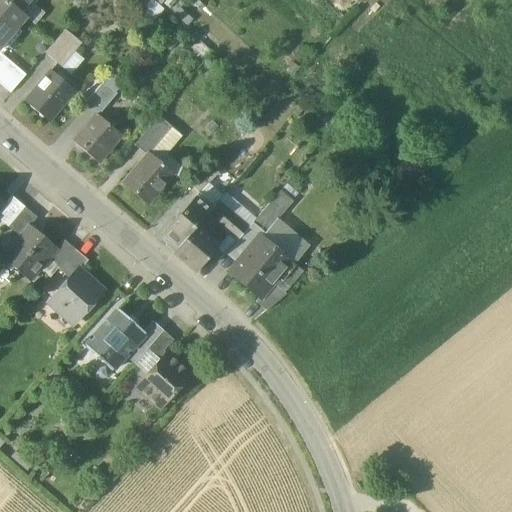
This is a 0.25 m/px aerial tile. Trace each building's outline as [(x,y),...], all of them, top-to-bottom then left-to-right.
[(2,0),(0,0),(0,48),(25,19),(18,13),(2,0)] [(2,0),(18,13),(29,0),(2,0)] [(154,4),(144,16),(153,23),(162,11),(154,4)] [(65,31),(45,54),(61,68),(81,45),(65,31)] [(7,60),(0,68),(0,85),(1,86),(17,68),(7,60)] [(17,68),(1,86),(10,94),(26,76),(17,68)] [(75,93),(53,74),(40,89),(37,87),(24,102),(48,123),(75,93)] [(103,84),(88,102),(101,113),(117,95),(103,84)] [(97,115),(74,144),(99,164),(121,136),(97,115)] [(159,118),(134,146),(147,156),(171,128),(159,118)] [(147,156),(123,185),(147,205),(173,175),(177,179),(184,171),(166,156),(182,137),(171,128),(147,156)] [(211,165),(190,186),(200,195),(219,172),(211,165)] [(11,197),(4,205),(5,206),(0,212),(0,221),(8,228),(26,209),(11,197)] [(196,199),(180,217),(179,216),(163,233),(179,247),(195,228),(206,216),(210,211),(196,199)] [(249,228),(217,202),(210,211),(206,216),(217,225),(229,236),(237,242),(249,228)] [(270,203),(253,223),(266,233),(283,213),(270,203)] [(26,209),(8,228),(19,238),(28,227),(37,218),(26,209)] [(217,225),(206,216),(195,228),(206,237),(217,225)] [(55,248),(38,233),(36,234),(28,227),(19,238),(1,258),(0,258),(0,272),(10,281),(18,272),(20,269),(31,279),(48,259),(56,249),(55,248)] [(195,228),(179,247),(173,254),(197,273),(218,249),(219,248),(206,237),(195,228)] [(219,248),(218,249),(225,255),(237,242),(229,236),(219,248)] [(296,266),(260,237),(229,274),(260,299),(261,300),(273,284),(278,278),(283,282),(296,266)] [(63,239),(55,248),(56,249),(48,259),(59,268),(75,251),(63,239)] [(59,268),(58,270),(70,280),(78,272),(88,262),(75,251),(59,268)] [(70,280),(52,301),(61,308),(58,311),(74,324),(101,293),(89,282),(87,284),(77,275),(79,273),(78,272),(70,280)] [(286,295),(273,284),(261,300),(260,299),(256,304),(266,312),(286,295)] [(143,333),(118,311),(85,348),(96,358),(96,359),(99,362),(100,361),(112,372),(125,357),(145,335),(143,333)] [(145,335),(125,357),(134,365),(147,350),(163,332),(152,322),(143,333),(145,335)] [(163,332),(147,350),(157,359),(173,341),(163,332)] [(147,350),(134,365),(147,377),(161,362),(157,359),(147,350)] [(190,374),(167,354),(161,362),(147,377),(137,389),(159,409),(190,374)]
